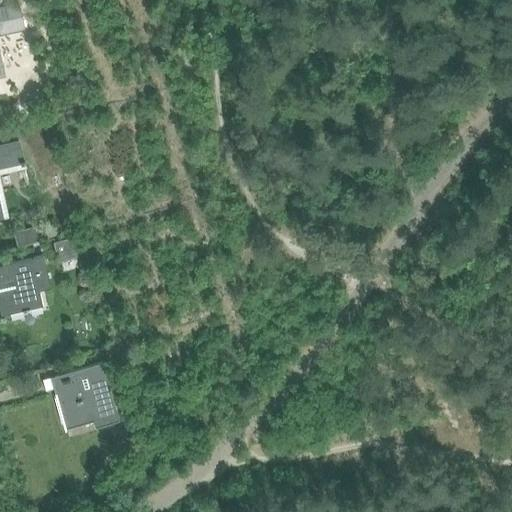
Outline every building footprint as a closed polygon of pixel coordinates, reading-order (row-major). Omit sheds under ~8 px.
[(0,63),(3,63),(0,52),(0,29),(11,28),(7,9),(0,10),(0,63)] [(0,143),(0,216),(8,215),(0,179),(0,172),(26,167),(19,139),(0,143)] [(43,225),(14,235),(19,249),(48,239),(43,225)] [(73,239),(53,243),(57,262),(77,257),(73,239)] [(31,258),(0,265),(0,315),(0,316),(42,306),(39,290),(50,287),(43,255),(31,258)] [(100,363),(54,376),(58,392),(54,393),(64,429),(65,429),(64,425),(91,417),(94,427),(118,421),(114,406),(112,407),(100,365),(101,365),(100,363)]
